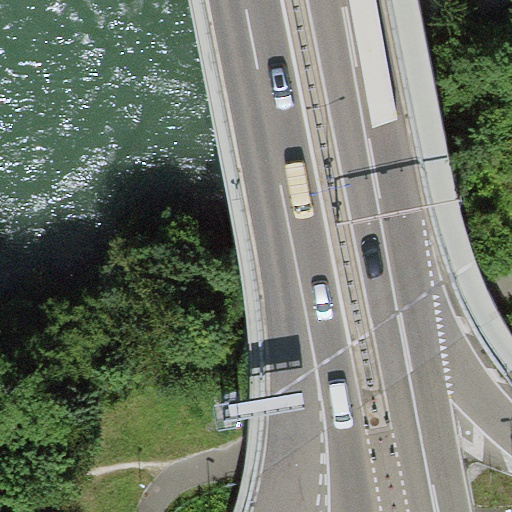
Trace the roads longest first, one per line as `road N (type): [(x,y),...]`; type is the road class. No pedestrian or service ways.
road 1 (motorway): [(279,124),(334,356),(349,511)]
road 2 (motorway): [(279,124),(294,385),(284,511)]
road 3 (track): [(228,460),(511,286)]
road 4 (motorway): [(409,308),(348,0)]
road 5 (motorway): [(442,511),(409,308)]
road 6 (motorway): [(511,432),(450,379),(409,308)]
road 7 (track): [(355,511),(226,481)]
road 8 (motorway): [(254,0),(279,124)]
